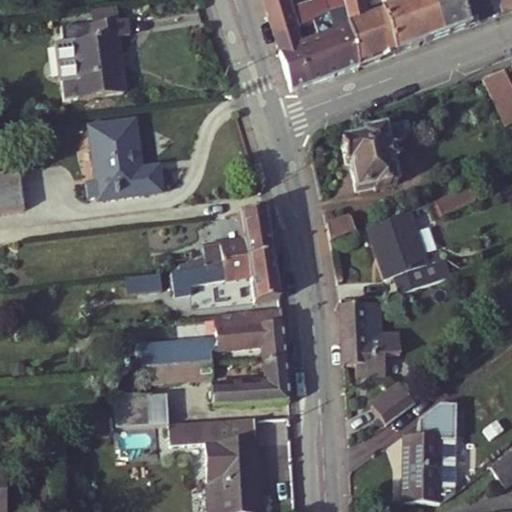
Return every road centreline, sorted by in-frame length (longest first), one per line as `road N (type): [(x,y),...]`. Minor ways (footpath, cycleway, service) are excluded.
road 1 (tertiary): [(269,122),(309,289),(325,511)]
road 2 (unclassified): [(269,122),(511,34)]
road 3 (tertiary): [(231,0),(269,122)]
